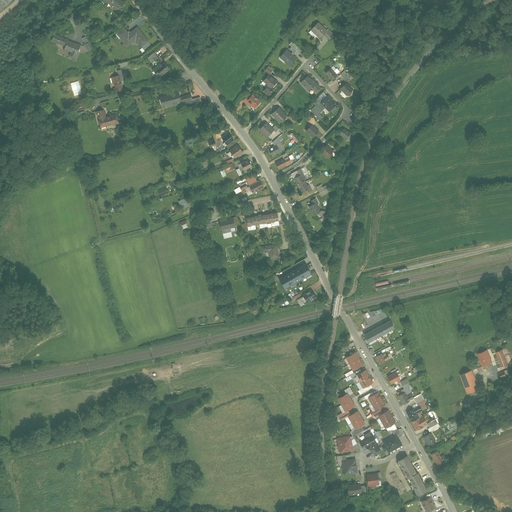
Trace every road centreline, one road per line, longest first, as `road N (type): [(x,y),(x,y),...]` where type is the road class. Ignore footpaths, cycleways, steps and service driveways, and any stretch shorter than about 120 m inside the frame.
road 1 (residential): [(452,511),(270,179)]
road 2 (track): [(315,511),(282,401),(268,384),(224,373),(155,400)]
road 3 (residential): [(243,134),(132,0)]
road 4 (residential): [(270,179),(300,162),(347,110),(304,65)]
